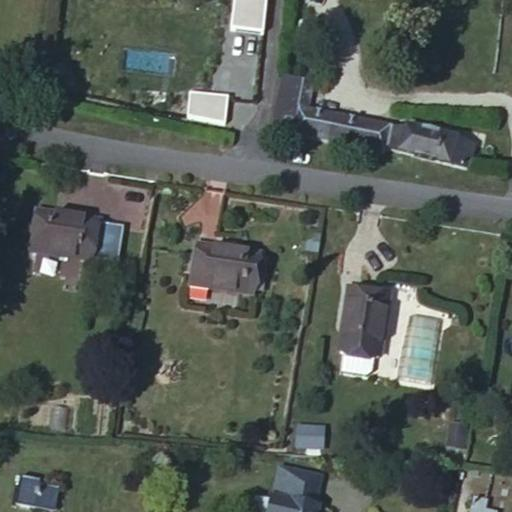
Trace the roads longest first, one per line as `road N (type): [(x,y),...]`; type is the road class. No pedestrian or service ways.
road 1 (residential): [(511,212),(96,148),(0,119)]
road 2 (unknown): [(276,0),(259,173)]
